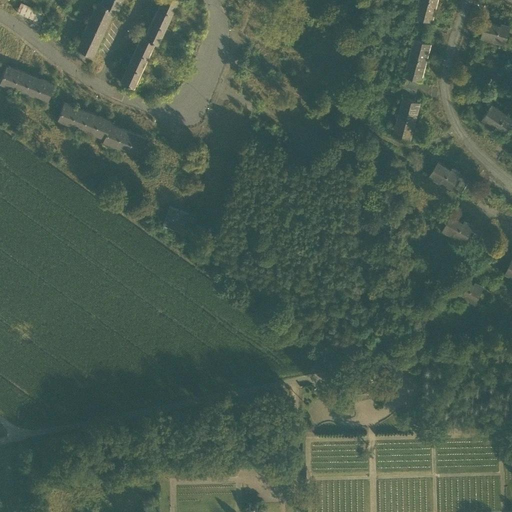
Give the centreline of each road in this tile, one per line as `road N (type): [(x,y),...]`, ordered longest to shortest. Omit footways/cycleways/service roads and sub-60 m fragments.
road 1 (unclassified): [(511,337),(17,437)]
road 2 (track): [(397,361),(397,397),(370,420),(332,415),(318,376)]
